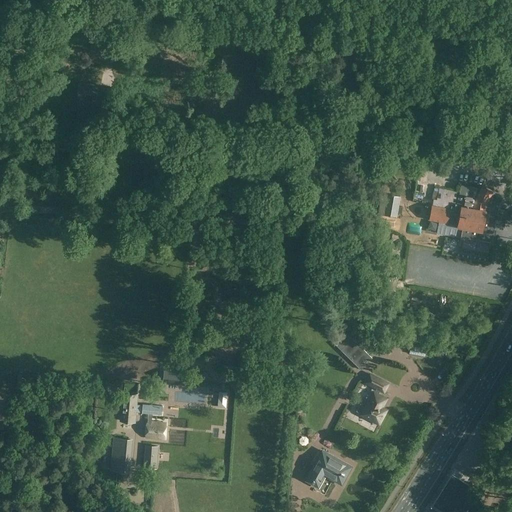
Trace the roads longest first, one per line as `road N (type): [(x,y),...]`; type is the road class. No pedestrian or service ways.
road 1 (track): [(0,34),(164,28),(511,47)]
road 2 (primary): [(411,511),(510,349)]
